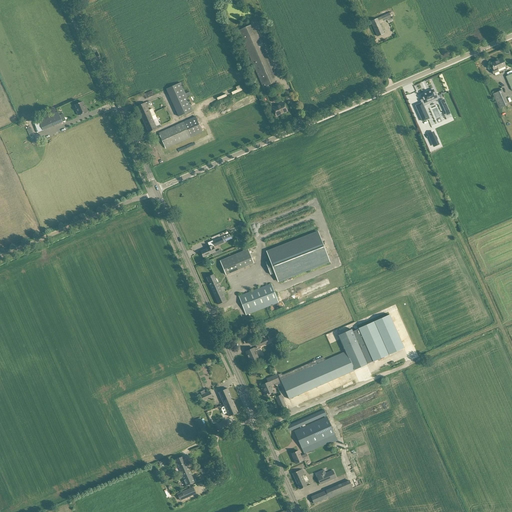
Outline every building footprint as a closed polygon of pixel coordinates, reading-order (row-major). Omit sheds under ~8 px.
[(380,25),(379,23),(387,20),(388,23),(393,21),(391,16),(393,15),(391,12),(377,18),(371,21),(378,36),(384,33),(383,31),(385,31),(382,24),(380,25)] [(238,31),(242,40),(263,87),(278,80),(257,33),(253,24),(238,31)] [(505,66),(504,63),(502,58),(498,60),(498,61),(492,64),(491,63),(493,69),(491,69),(493,74),(499,71),(498,69),(505,66)] [(180,82),(166,89),(178,116),(193,110),(188,98),(186,93),(180,82)] [(153,90),(144,94),(146,98),(155,95),(154,93),(156,92),(155,90),(153,91),(153,90)] [(437,93),(435,94),(433,90),(421,95),(423,99),(421,100),(422,103),(423,106),(437,99),(439,98),(437,93)] [(508,105),(506,100),(502,90),(493,94),(499,109),(508,105)] [(78,115),(83,113),(88,111),(86,107),(85,107),(82,101),(75,105),(77,109),(76,109),(76,111),(78,115)] [(142,104),(137,106),(149,132),(153,130),(157,128),(153,119),(150,113),(149,110),(145,102),(142,104)] [(287,111),(285,107),(284,102),(272,107),(276,116),(281,114),(281,113),(287,110),(287,111)] [(423,106),(422,103),(416,106),(422,121),(428,119),(423,109),(424,108),(423,106)] [(43,130),(62,122),(58,112),(39,120),(34,122),(38,132),(43,130)] [(166,148),(190,137),(202,132),(195,116),(183,121),(184,122),(159,133),(166,148)] [(433,145),(437,143),(433,134),(429,135),(433,145)] [(318,232),(266,252),(270,260),(266,262),(270,274),(275,273),(278,281),(330,261),(318,232)] [(210,242),(212,245),(214,244),(215,246),(232,239),(230,233),(210,242)] [(213,246),(212,247),(211,246),(207,248),(207,249),(201,251),(203,257),(215,252),(213,246)] [(254,263),(248,249),(220,261),(226,275),(254,263)] [(218,304),(226,301),(218,282),(217,282),(213,274),(206,277),(210,285),(210,286),(218,304)] [(239,296),(244,310),(246,315),(278,302),(271,284),(239,296)] [(367,364),(373,361),(404,347),(390,315),(358,328),(359,329),(353,331),(358,344),(357,345),(350,330),(339,335),(346,351),(325,360),(323,357),(282,375),(281,373),(278,374),(289,399),(355,370),(354,370),(367,364)] [(277,329),(267,334),(269,339),(279,335),(277,329)] [(336,331),(326,335),(330,343),(337,340),(335,336),(337,335),(336,331)] [(261,348),(260,346),(268,343),(266,338),(255,343),(258,349),(261,348)] [(258,358),(256,354),(254,348),(246,351),(251,362),(253,361),(258,358)] [(280,383),(278,379),(276,375),(267,379),(268,382),(261,385),(261,386),(262,385),(264,390),(264,391),(265,395),(273,392),(270,385),(275,383),(275,385),(280,383)] [(224,404),(233,400),(227,388),(218,392),(224,404)] [(210,391),(209,391),(205,393),(204,390),(201,392),(202,394),(200,395),(203,401),(213,397),(210,391)] [(281,394),(275,397),(282,411),(286,409),(285,407),(286,406),(281,394)] [(233,400),(224,404),(229,416),(238,412),(233,400)] [(294,431),(304,454),(330,442),(330,444),(338,440),(337,439),(324,410),(319,412),(286,426),(289,431),(299,426),(300,428),(294,431)] [(199,433),(206,431),(202,419),(201,419),(200,418),(195,420),(196,421),(194,422),(199,433)] [(217,425),(219,431),(229,427),(226,421),(217,425)] [(308,458),(306,454),(302,456),(301,457),(298,451),(291,454),(296,463),(308,458)] [(175,460),(173,461),(175,466),(178,465),(183,477),(180,478),(182,482),(185,481),(187,486),(190,484),(194,482),(183,456),(178,458),(175,459),(175,460)] [(300,489),(304,487),(307,486),(302,474),(304,473),(302,469),(292,473),(300,489)] [(324,470),(316,473),(320,484),(336,478),(333,470),(325,473),(324,470)] [(180,500),(184,498),(184,499),(196,493),(193,487),(181,492),(182,493),(177,495),(180,500)] [(315,495),(311,497),(314,504),(318,502),(329,497),(326,490),(315,495)]
